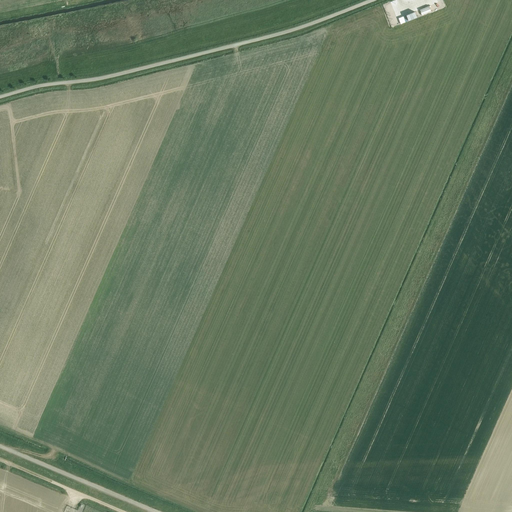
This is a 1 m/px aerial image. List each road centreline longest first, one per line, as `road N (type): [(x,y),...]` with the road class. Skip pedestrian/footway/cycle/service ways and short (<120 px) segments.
road 1 (unclassified): [(372,0),(278,34),(0,97)]
road 2 (unclassified): [(156,511),(0,446)]
